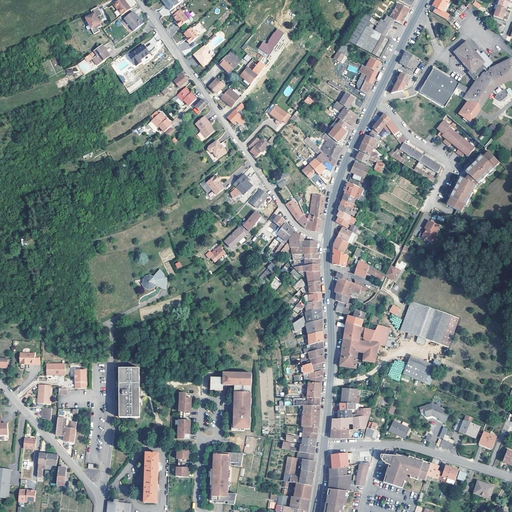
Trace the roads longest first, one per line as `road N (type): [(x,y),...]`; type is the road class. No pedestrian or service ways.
road 1 (residential): [(139,0),(282,206)]
road 2 (secondary): [(323,446),(331,366),(326,238)]
road 3 (residential): [(97,493),(111,338)]
road 4 (residential): [(373,101),(446,163),(426,211)]
road 5 (residential): [(97,493),(0,382)]
road 6 (secondary): [(326,238),(340,173),(373,101)]
road 7 (residential): [(379,445),(410,445),(511,478)]
